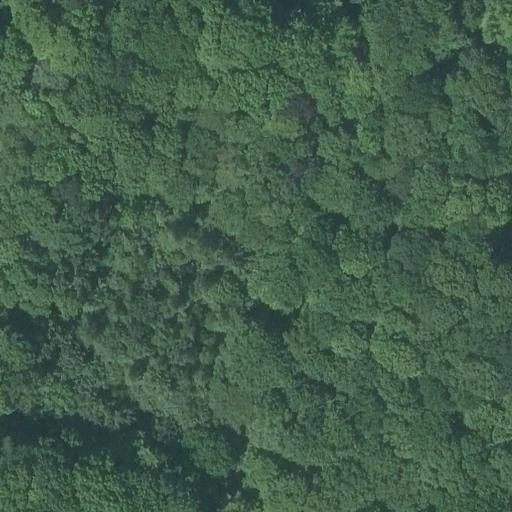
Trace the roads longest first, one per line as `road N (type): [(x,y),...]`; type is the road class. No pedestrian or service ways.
road 1 (track): [(0,253),(88,0)]
road 2 (track): [(0,477),(124,511)]
